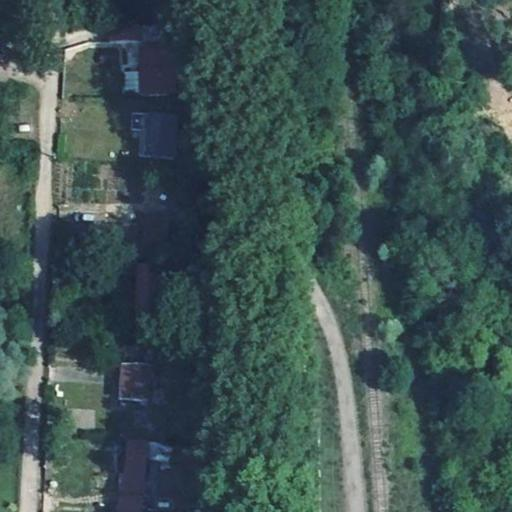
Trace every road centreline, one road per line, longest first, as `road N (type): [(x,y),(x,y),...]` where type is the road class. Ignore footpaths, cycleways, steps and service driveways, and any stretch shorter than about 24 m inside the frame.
road 1 (track): [(261,0),(296,227),(308,511)]
road 2 (track): [(48,0),(29,511)]
